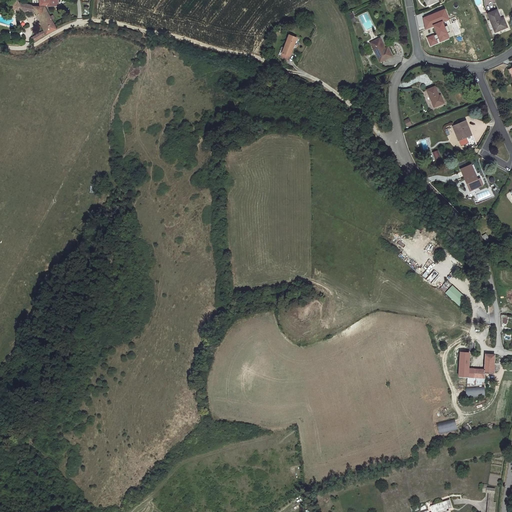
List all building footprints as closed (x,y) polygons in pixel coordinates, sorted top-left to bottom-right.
[(18,1),(15,0),(13,0),(13,9),(36,13),(38,12),(36,7),(35,6),(32,6),(22,5),(20,3),(18,1)] [(34,40),(55,28),(45,7),(36,7),(38,12),(44,29),(32,36),(34,40)] [(449,38),(447,32),(450,31),(447,25),(444,26),(442,21),(445,20),(444,17),(447,15),(445,10),(424,18),(426,27),(436,25),(438,30),(436,31),(438,34),(428,38),(431,46),(437,43),(436,40),(439,39),(441,42),(449,38)] [(493,13),(486,15),(493,34),(503,30),(500,24),(497,24),(493,13)] [(291,33),(282,50),(290,53),(298,37),(291,33)] [(381,39),(372,43),(379,63),(392,57),(389,49),(386,50),(381,39)] [(426,91),(433,109),(443,104),(440,96),(438,98),(434,88),(426,91)] [(451,127),(457,141),(460,139),(464,149),(472,146),(464,128),(466,127),(464,122),(451,127)] [(460,172),(467,189),(470,187),(472,192),(482,188),(479,181),(476,183),(470,168),(460,172)] [(459,307),(467,299),(452,285),(445,292),(459,307)] [(469,377),(469,366),(470,352),(461,352),(460,377),(469,377)] [(486,353),(485,367),(485,372),(494,372),(495,353),(486,353)] [(485,367),(469,366),(469,377),(485,378),(485,372),(485,367)] [(484,387),(466,388),(466,396),(485,395),(484,387)] [(455,420),(437,423),(438,433),(456,430),(455,420)] [(489,492),(493,493),(494,488),(486,487),(486,484),(482,484),(481,491),(489,492)] [(493,493),(489,492),(486,511),(493,511),(495,502),(492,501),(493,493)] [(451,506),(449,499),(430,505),(432,511),(430,511),(427,511),(427,510),(421,511),(447,511),(446,508),(451,506)]
